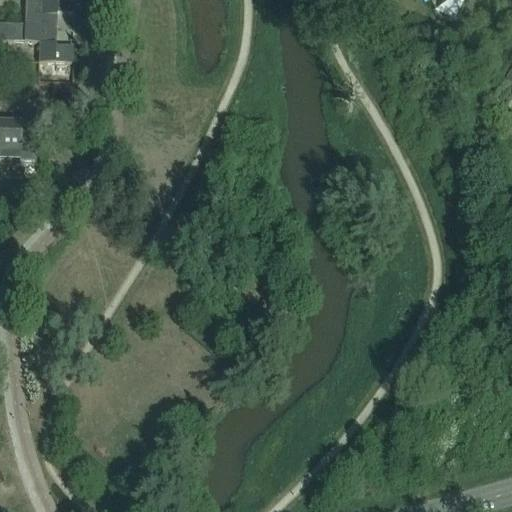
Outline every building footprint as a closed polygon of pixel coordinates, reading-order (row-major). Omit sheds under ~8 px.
[(41,0),(24,0),(24,13),(41,13),(41,0)] [(74,0),(41,0),(41,13),(40,32),(55,33),(56,17),(73,17),(74,0)] [(40,46),(40,32),(41,13),(24,13),(23,28),(6,27),(6,45),(38,46),(40,46)] [(72,67),(72,49),(55,49),(55,33),(40,32),(40,46),(38,46),(38,66),(72,67)] [(20,139),(21,128),(0,126),(0,167),(32,169),(33,140),(20,139)]
